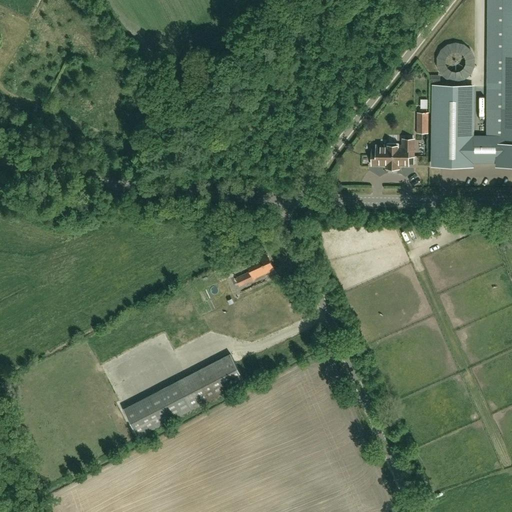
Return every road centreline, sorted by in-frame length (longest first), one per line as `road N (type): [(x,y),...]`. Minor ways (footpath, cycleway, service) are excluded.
road 1 (unclassified): [(413,511),(281,199)]
road 2 (tertiary): [(281,199),(122,185),(0,159)]
road 3 (unclassified): [(293,201),(452,0)]
road 4 (tertiary): [(511,202),(293,201)]
